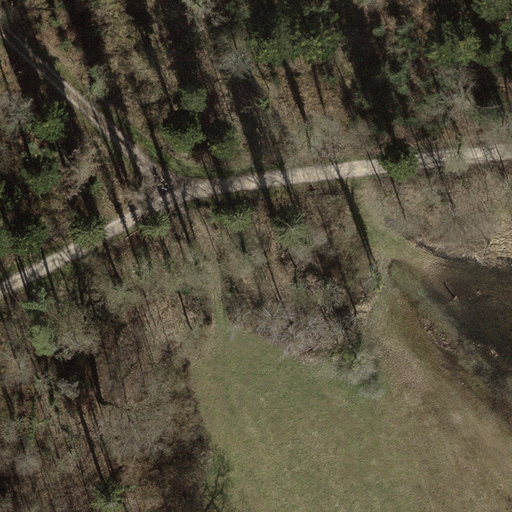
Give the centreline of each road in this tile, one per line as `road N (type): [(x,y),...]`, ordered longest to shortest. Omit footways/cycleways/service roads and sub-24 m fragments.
road 1 (track): [(0,292),(189,188),(511,148)]
road 2 (track): [(189,188),(102,125),(0,23)]
